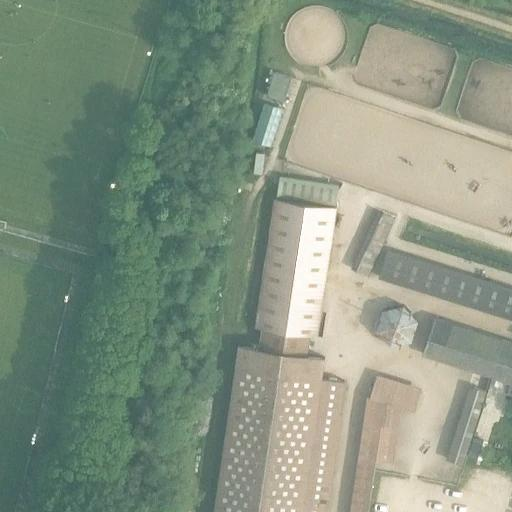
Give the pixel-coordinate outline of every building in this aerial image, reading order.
[(275,71),(270,94),(288,98),(293,75),(275,71)] [(340,184),(280,175),(277,195),(337,204),(340,184)] [(258,326),(263,327),(311,334),(318,335),(336,207),(276,198),(258,326)] [(395,219),(384,213),(358,270),(369,275),(395,219)] [(511,289),(389,251),(382,274),(511,316),(511,289)] [(415,339),(411,321),(414,320),(410,303),(379,310),(387,345),(415,339)] [(511,342),(436,317),(424,353),(511,382),(511,342)] [(311,334),(263,327),(260,348),(240,345),(215,511),(325,511),(344,381),(322,378),(325,358),(307,355),(311,334)] [(370,402),(353,511),(369,511),(376,464),(393,466),(401,412),(415,416),(422,392),(377,378),(370,402)] [(487,391),(476,387),(453,460),(465,464),(487,391)] [(487,400),(483,415),(499,419),(503,404),(487,400)] [(469,454),(480,458),(485,441),(474,437),(469,454)]
